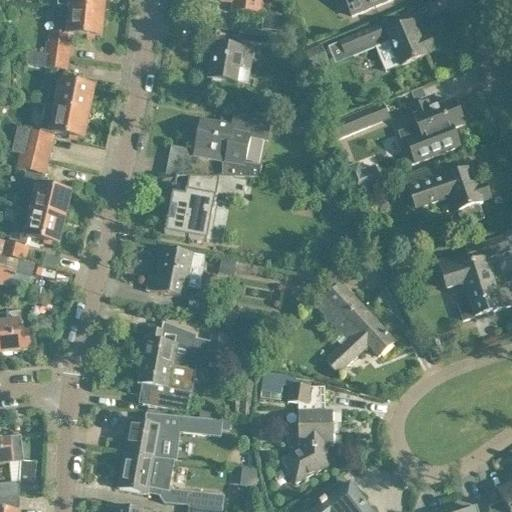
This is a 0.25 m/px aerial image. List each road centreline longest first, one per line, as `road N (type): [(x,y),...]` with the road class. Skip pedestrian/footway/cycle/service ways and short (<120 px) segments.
road 1 (residential): [(70,390),(149,40),(148,0)]
road 2 (residential): [(511,352),(434,376),(396,425),(397,453),(411,471),(433,475),(459,468),(511,432)]
road 3 (residential): [(63,511),(70,390)]
